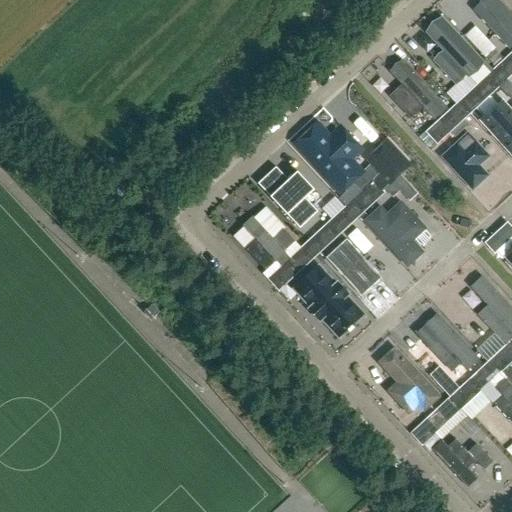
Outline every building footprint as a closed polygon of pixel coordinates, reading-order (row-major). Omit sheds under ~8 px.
[(483,0),(472,10),(509,50),(511,47),(511,14),(498,0),(483,0)] [(443,17),(427,31),(443,49),(432,59),(456,86),(483,62),(443,17)] [(242,63),(257,48),(249,40),(234,55),(242,63)] [(402,57),(389,69),(401,83),(388,95),(410,118),(423,106),(434,118),(443,110),(447,106),(402,57)] [(511,70),(511,66),(508,62),(505,59),(499,66),(507,75),(511,70)] [(507,75),(499,66),(494,70),(492,72),(494,75),(495,75),(501,81),(504,78),(507,75)] [(482,87),(488,93),(487,93),(490,96),(504,84),(501,81),(495,75),(494,75),(482,87)] [(222,84),(222,95),(238,94),(237,83),(222,84)] [(487,93),(488,93),(482,87),(479,84),(465,97),(468,100),(468,99),(474,106),(475,105),(487,93)] [(504,98),(481,119),(511,153),(511,107),(511,108),(504,98)] [(462,105),(471,115),(477,108),(475,105),(474,106),(468,99),(468,100),(462,105)] [(455,111),(461,118),(464,121),(470,115),(471,115),(462,105),(458,108),(455,111)] [(461,118),(455,111),(453,108),(439,121),(442,124),(448,130),(461,118)] [(329,133),(320,124),(297,147),(340,192),(364,170),(354,159),(364,149),(340,124),(329,133)] [(442,124),(429,136),(426,133),(435,142),(437,145),(451,133),(448,130),(442,124)] [(472,189),(488,174),(479,164),(489,155),(474,138),(464,147),(458,141),(441,156),(472,189)] [(386,143),(368,160),(389,182),(407,166),(386,143)] [(300,181),(318,200),(326,192),(309,173),(300,181)] [(382,191),(385,194),(390,199),(397,192),(407,183),(399,175),(382,191)] [(369,203),(382,191),(384,194),(385,194),(382,191),(373,182),(360,194),(362,197),(363,197),(369,203)] [(350,209),(355,216),(358,219),(372,206),(369,203),(363,197),(362,197),(350,209)] [(291,227),(309,225),(306,200),(288,203),(291,227)] [(301,246),(264,205),(231,235),(268,276),(301,246)] [(355,216),(350,209),(347,206),(346,207),(333,219),(336,222),(336,221),(342,228),(343,227),(355,216)] [(388,206),(370,223),(399,252),(409,243),(398,231),(406,224),(388,206)] [(323,233),(323,234),(329,240),(332,243),(345,230),(343,227),(342,228),(336,221),(336,222),(323,233)] [(486,244),(495,254),(511,238),(511,228),(508,224),(486,244)] [(329,240),(323,234),(323,233),(321,231),(307,243),(310,246),(316,252),(329,240)] [(325,256),(361,295),(381,276),(346,238),(325,256)] [(297,258),(303,264),(303,265),(305,268),(318,256),(319,255),(316,252),(310,246),(297,258)] [(374,246),(363,255),(372,266),(383,257),(374,246)] [(303,265),(303,264),(297,258),(294,255),(280,268),(283,271),(284,270),(290,277),(290,276),(303,265)] [(339,339),(364,315),(347,297),(349,296),(337,283),(335,285),(319,267),(294,290),(310,308),(309,310),(320,322),(322,321),(339,339)] [(283,271),(271,282),(268,279),(268,280),(279,292),(293,279),(290,276),(290,277),(284,270),(283,271)] [(511,308),(482,276),(471,286),(488,304),(476,314),(505,345),(511,337),(511,308)] [(437,314),(417,332),(452,370),(460,363),(466,369),(478,358),(437,314)] [(511,340),(503,349),(506,352),(511,357),(511,340)] [(418,407),(428,417),(445,402),(393,346),(376,361),(395,381),(386,389),(410,415),(418,407)] [(493,364),(499,370),(501,373),(502,373),(511,363),(511,357),(506,352),(493,364)] [(479,376),(480,376),(486,382),(499,370),(493,364),(490,361),(487,363),(477,373),(479,376)] [(459,389),(447,376),(438,384),(450,397),(459,389)] [(475,398),(489,385),(486,382),(480,376),(479,376),(467,388),(466,388),(472,395),(475,398)] [(494,402),(511,422),(511,385),(506,378),(496,387),(502,394),(494,402)] [(453,401),(453,400),(459,407),(460,406),(472,395),(466,388),(467,388),(464,385),(450,398),(453,401)] [(460,406),(459,407),(453,400),(453,401),(450,403),(447,406),(455,416),(462,409),(460,406)] [(449,422),(455,416),(447,406),(440,412),(440,413),(446,419),(449,422)] [(426,425),(427,425),(433,431),(446,419),(440,413),(440,412),(437,410),(424,422),(426,425)] [(422,447),(436,434),(433,431),(427,425),(426,425),(414,437),(411,434),(422,447)] [(445,442),(442,438),(431,448),(468,487),(478,477),(468,466),(476,459),(453,435),(445,442)]
